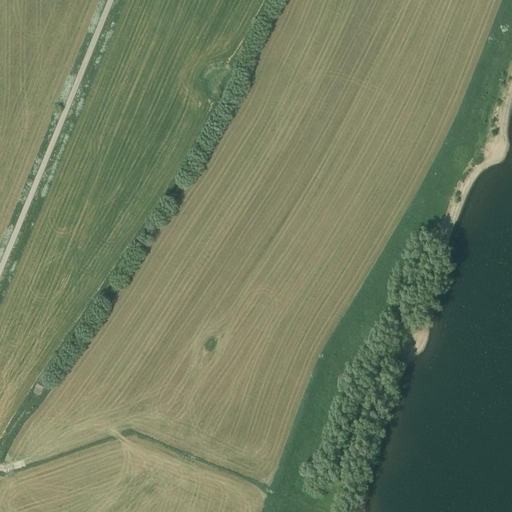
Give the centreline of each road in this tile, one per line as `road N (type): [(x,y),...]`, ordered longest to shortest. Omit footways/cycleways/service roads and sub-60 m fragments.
road 1 (unclassified): [(0,269),(110,0)]
road 2 (track): [(200,470),(113,434),(0,468)]
